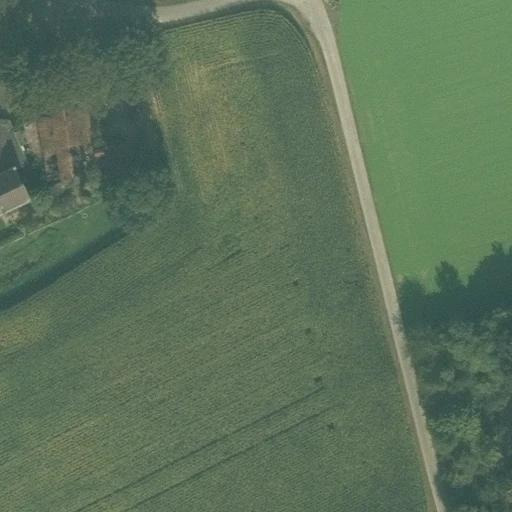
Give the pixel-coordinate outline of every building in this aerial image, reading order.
[(0,57),(9,53),(0,33),(0,57)] [(0,81),(19,72),(9,53),(0,57),(0,81)] [(29,94),(19,72),(0,81),(0,106),(1,109),(30,95),(29,94)] [(47,187),(47,188),(91,168),(82,89),(35,93),(47,187)] [(0,120),(0,138),(13,166),(14,170),(25,165),(7,123),(5,121),(3,121),(0,120)] [(0,172),(13,166),(0,138),(0,172)] [(0,211),(27,199),(14,170),(13,166),(0,172),(0,211)]
